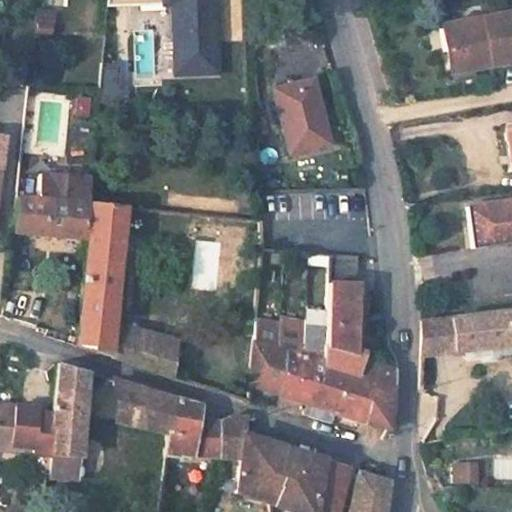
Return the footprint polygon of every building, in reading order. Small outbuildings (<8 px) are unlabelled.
[(172,3),(173,50),(214,49),(212,0),(160,0),(161,2),(172,3)] [(447,63),(492,56),(493,60),(511,56),(511,12),(439,26),(447,63)] [(37,23),(35,36),(49,37),(51,24),(37,23)] [(99,62),(99,96),(117,96),(117,63),(99,62)] [(270,91),(286,154),(326,144),(310,81),(270,91)] [(7,94),(4,124),(16,126),(20,97),(7,94)] [(511,122),(499,124),(506,173),(511,171),(511,122)] [(33,199),(13,197),(10,234),(80,240),(86,178),(35,174),(33,199)] [(511,199),(449,210),(457,251),(511,241),(511,199)] [(86,203),(76,313),(111,323),(122,209),(86,203)] [(256,227),(258,250),(304,254),(326,256),(324,235),(256,227)] [(304,254),(303,265),(326,267),(326,256),(304,254)] [(323,350),(322,368),(342,374),(332,414),(364,424),(369,383),(391,390),(392,371),(359,361),(361,354),(351,351),(355,259),(326,256),(326,267),(324,332),(323,350)] [(511,310),(447,318),(451,349),(511,341),(511,310)] [(76,313),(73,347),(108,357),(111,323),(76,313)] [(278,314),(277,324),(301,330),(301,319),(278,314)] [(251,318),(244,388),(274,396),(283,356),(276,354),(277,324),(251,318)] [(447,318),(420,322),(420,351),(451,349),(447,318)] [(111,323),(108,357),(169,378),(174,341),(111,323)] [(283,356),(274,396),(304,406),(313,365),(300,362),(301,344),(301,330),(277,324),(276,354),(283,356)] [(301,330),(301,344),(323,350),(324,332),(301,330)] [(313,365),(304,406),(332,414),(342,374),(322,368),(323,350),(301,344),(300,362),(313,365)] [(48,454),(46,478),(74,481),(84,373),(53,364),(48,414),(46,432),(50,432),(48,454)] [(110,381),(112,422),(165,433),(167,434),(172,399),(110,381)] [(369,383),(364,424),(388,431),(391,390),(369,383)] [(165,433),(163,455),(190,456),(196,414),(197,407),(172,399),(167,434),(165,433)] [(0,444),(28,447),(28,452),(48,454),(50,432),(46,432),(48,414),(32,412),(33,407),(0,404),(0,444)] [(301,418),(329,425),(332,414),(304,406),(301,418)] [(196,414),(190,456),(217,456),(217,420),(196,414)] [(217,420),(217,456),(238,458),(240,435),(243,436),(245,421),(230,418),(217,420)] [(238,458),(233,495),(272,508),(280,448),(243,436),(240,435),(238,458)] [(0,449),(16,451),(28,452),(28,447),(0,444),(0,449)] [(280,448),(272,508),(283,511),(333,511),(339,495),(317,487),(322,462),(280,448)] [(491,478),(511,478),(511,460),(491,460),(491,478)] [(475,483),(475,461),(447,461),(447,483),(475,483)] [(322,462),(317,487),(339,495),(346,469),(322,462)] [(371,469),(364,476),(384,482),(380,471),(377,464),(371,469)] [(356,473),(348,501),(381,511),(384,482),(364,476),(356,473)] [(345,511),(381,511),(348,501),(345,511)]
